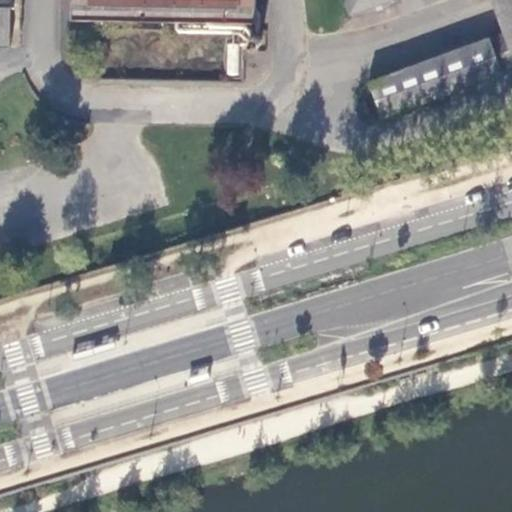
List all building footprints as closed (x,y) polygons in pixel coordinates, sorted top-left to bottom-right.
[(68,0),(68,22),(253,24),(253,0),(68,0)] [(345,0),(349,11),(384,0),(345,0)] [(511,71),(511,73),(511,0),(488,0),(501,39),(491,43),(501,74),(511,71)] [(491,43),(486,44),(496,76),(501,74),(491,43)] [(365,82),(376,116),(497,78),(496,76),(486,44),(365,82)]
